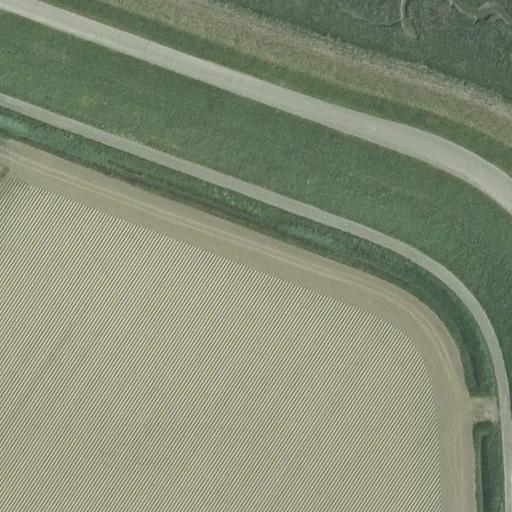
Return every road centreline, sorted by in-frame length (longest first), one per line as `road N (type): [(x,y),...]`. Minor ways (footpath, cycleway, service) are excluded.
road 1 (unclassified): [(511,404),(506,367),(479,317),(444,277),(0,112)]
road 2 (unclassified): [(511,205),(473,179),(0,8)]
